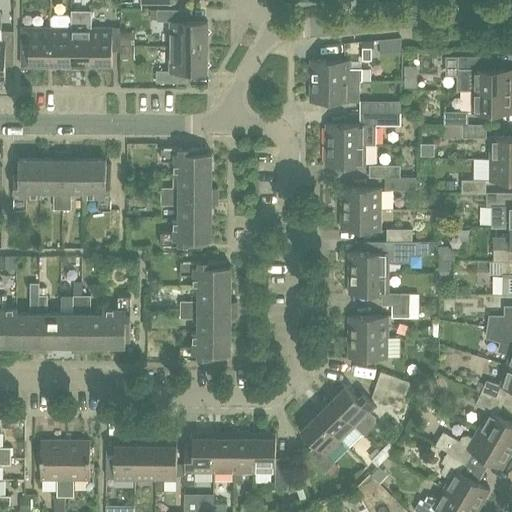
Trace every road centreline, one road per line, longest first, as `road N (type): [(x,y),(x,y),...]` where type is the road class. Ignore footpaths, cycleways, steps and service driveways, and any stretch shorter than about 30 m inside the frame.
road 1 (residential): [(0,380),(110,380),(143,400),(249,400),(269,398),(298,371),(299,238),(285,215),(287,144),(280,129),(233,122)]
road 2 (residential): [(233,122),(253,63),(281,36),(365,21),(511,13)]
road 3 (residential): [(233,122),(0,119)]
